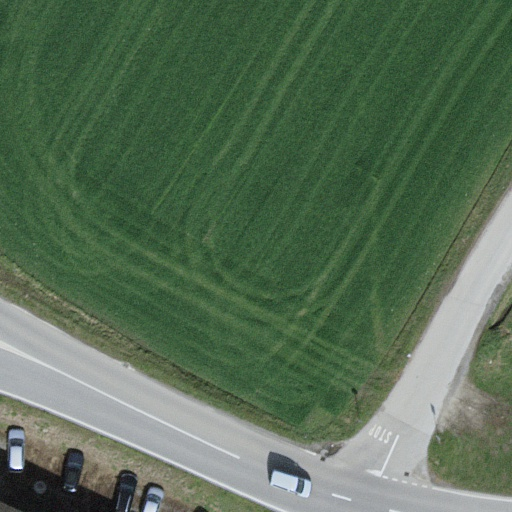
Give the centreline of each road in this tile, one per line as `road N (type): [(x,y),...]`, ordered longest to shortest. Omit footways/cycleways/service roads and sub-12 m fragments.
road 1 (tertiary): [(31,358),(348,501)]
road 2 (unclassified): [(511,246),(348,501)]
